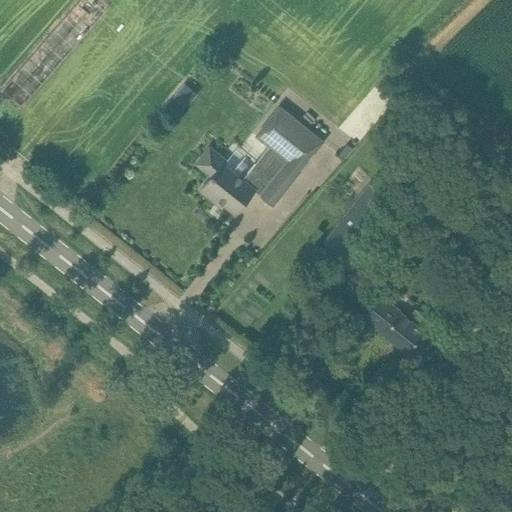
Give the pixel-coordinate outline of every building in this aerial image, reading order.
[(93,0),(78,0),(2,89),(22,106),(105,10),(93,0)] [(174,97),(184,104),(196,88),(185,81),(174,97)] [(269,146),(244,177),(256,187),(258,185),(264,190),(261,194),(273,204),(325,140),(279,104),(255,135),(269,146)] [(216,198),(235,213),(256,187),(244,177),(225,161),(227,159),(210,146),(197,163),(212,175),(200,190),(214,201),(216,198)] [(323,241),(348,260),(397,198),(372,178),(323,241)] [(381,296),(378,300),(365,316),(422,362),(441,338),(427,326),(424,331),(381,296)]
